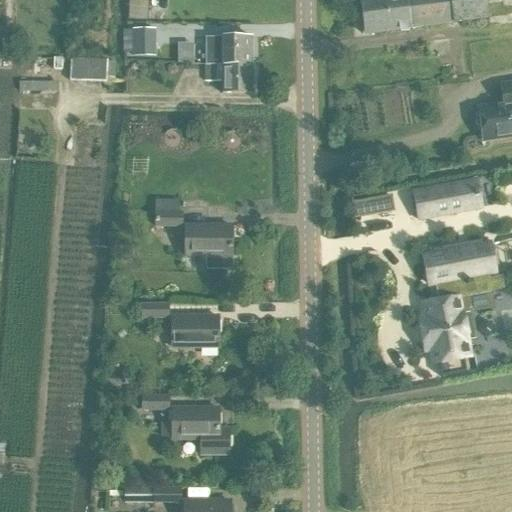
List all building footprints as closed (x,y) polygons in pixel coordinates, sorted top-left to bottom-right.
[(358,0),(363,36),(466,22),(489,19),(486,0),(358,0)] [(155,56),(155,30),(133,30),(132,56),(155,56)] [(221,38),(205,38),(205,66),(251,66),(251,38),(221,38)] [(105,83),(106,62),(71,60),(70,82),(105,83)] [(251,94),(251,66),(205,66),(205,83),(221,83),(221,94),(251,94)] [(482,137),(511,132),(511,81),(499,84),(503,111),(479,115),(482,137)] [(55,83),(18,83),(18,92),(54,92),(55,83)] [(477,182),(413,193),(418,220),(481,208),(477,182)] [(368,200),(352,203),(355,220),(371,217),(368,200)] [(181,227),(181,214),(155,214),(155,227),(181,227)] [(185,227),(185,257),(205,257),(205,269),(231,269),(231,227),(185,227)] [(423,318),(419,319),(425,353),(429,352),(432,366),(438,365),(441,379),(465,374),(462,360),(469,359),(466,344),(473,343),(467,312),(461,314),(458,298),(504,289),(502,276),(489,278),(488,274),(494,273),(488,243),(483,244),(482,241),(428,251),(429,256),(423,257),(429,287),(435,286),(438,304),(421,307),(423,318)] [(142,319),(168,319),(168,306),(142,306),(142,319)] [(172,348),(218,348),(218,318),(172,318),(172,348)] [(142,411),(168,411),(168,398),(142,398),(142,411)] [(172,424),(161,424),(161,438),(172,438),(172,440),(199,440),(200,455),(228,455),(228,430),(218,430),(218,410),(172,410),(172,424)] [(153,490),(124,491),(124,504),(154,503),(153,490)] [(154,503),(180,503),(179,490),(153,490),(154,503)] [(183,511),(229,511),(230,503),(184,503),(183,511)]
